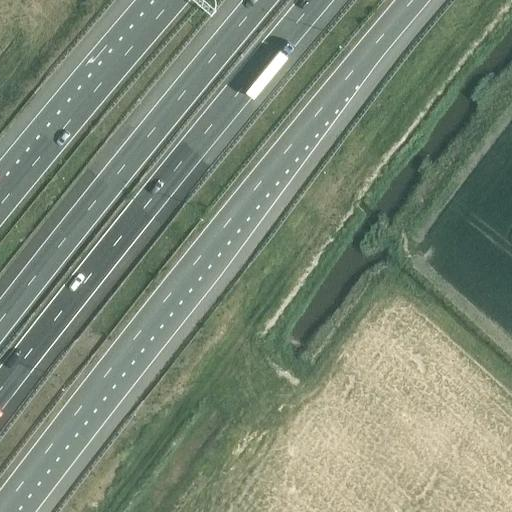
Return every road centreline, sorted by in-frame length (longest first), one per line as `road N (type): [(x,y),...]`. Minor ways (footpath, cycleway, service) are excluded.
road 1 (motorway): [(1,511),(414,0)]
road 2 (motorway): [(0,391),(315,0)]
road 3 (motorway): [(260,0),(0,310)]
road 4 (motorway): [(172,0),(0,207)]
